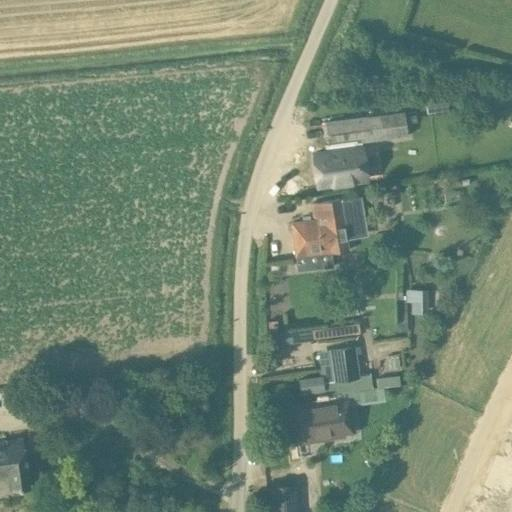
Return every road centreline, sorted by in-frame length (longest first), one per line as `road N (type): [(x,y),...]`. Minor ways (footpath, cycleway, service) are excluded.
road 1 (unclassified): [(230,511),(244,244),(260,162),(332,0)]
road 2 (unclassified): [(451,511),(511,381)]
